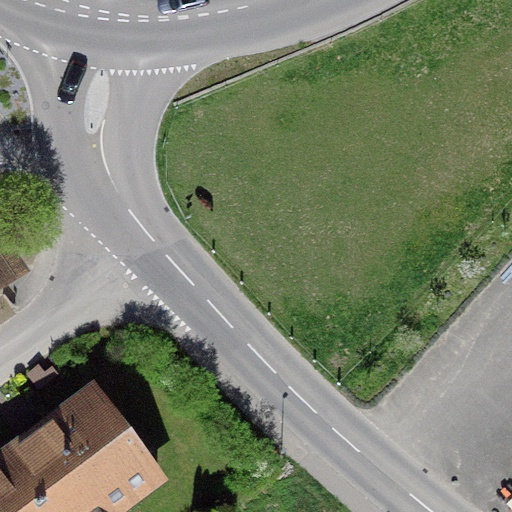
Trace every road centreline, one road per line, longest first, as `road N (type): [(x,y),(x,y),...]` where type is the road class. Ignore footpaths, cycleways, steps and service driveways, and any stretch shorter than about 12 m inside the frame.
road 1 (tertiary): [(111,16),(91,132),(103,171),(249,344),(432,511)]
road 2 (secondary): [(111,16),(159,18),(274,0)]
